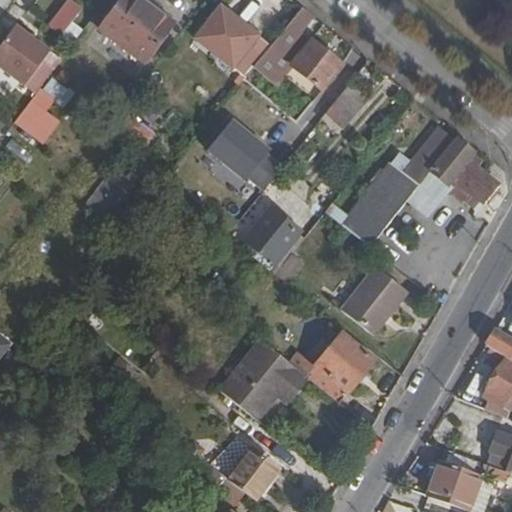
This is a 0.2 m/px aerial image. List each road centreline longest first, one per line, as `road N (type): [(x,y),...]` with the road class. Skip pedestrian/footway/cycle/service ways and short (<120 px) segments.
road 1 (residential): [(353,511),(511,239)]
road 2 (residential): [(352,0),(511,129)]
